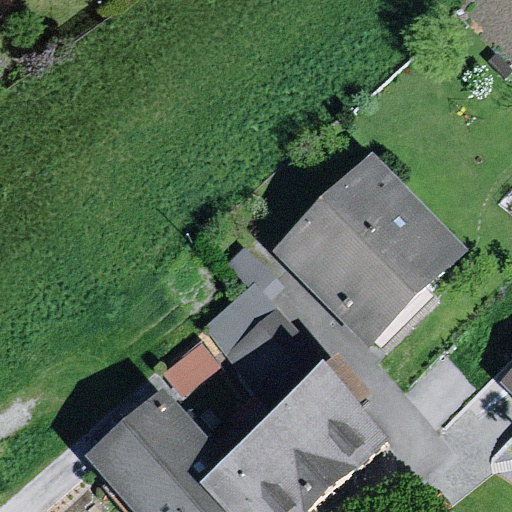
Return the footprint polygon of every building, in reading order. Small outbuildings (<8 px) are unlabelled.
[(511,73),(511,66),(498,54),(491,62),(507,78),(511,73)] [(470,254),(375,158),(278,254),(373,350),(470,254)] [(287,290),(245,249),(230,265),(254,288),(271,305),(287,290)] [(195,250),(157,277),(189,320),(227,293),(195,250)] [(206,329),(230,359),(279,312),(271,305),(254,288),(206,329)] [(329,373),(279,312),(230,359),(282,421),(329,373)] [(221,369),(202,346),(165,377),(184,400),(221,369)] [(317,511),(392,443),(329,373),(282,421),(237,466),(209,494),(223,511),(317,511)] [(169,398),(92,466),(133,511),(223,511),(209,494),(237,466),(169,398)]
